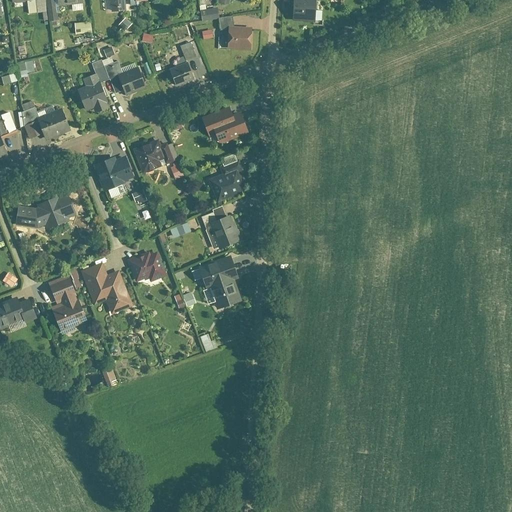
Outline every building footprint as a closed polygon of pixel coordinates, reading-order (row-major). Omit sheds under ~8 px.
[(37,0),(38,13),(48,13),(47,0),(37,0)] [(54,0),(55,11),(83,10),(82,0),(54,0)] [(125,10),(125,1),(129,0),(128,0),(110,0),(110,2),(112,2),(113,11),(125,10)] [(293,0),(294,19),(313,19),(312,0),(293,0)] [(201,11),(202,23),(219,22),(218,10),(201,11)] [(75,25),(75,36),(90,36),(90,24),(75,25)] [(229,33),(229,51),(251,51),(250,32),(229,33)] [(191,41),(179,45),(184,59),(196,55),(191,41)] [(18,64),(20,74),(35,71),(32,61),(18,64)] [(103,62),(93,66),(100,83),(110,79),(103,62)] [(117,63),(107,66),(111,77),(121,74),(117,63)] [(168,73),(172,84),(193,77),(189,66),(168,73)] [(119,79),(124,94),(147,87),(142,71),(119,79)] [(103,86),(96,89),(92,77),(83,81),(88,92),(79,95),(85,111),(109,102),(103,86)] [(25,127),(31,139),(41,135),(37,125),(39,124),(44,136),(67,126),(60,109),(39,118),(32,103),(21,107),(29,125),(25,127)] [(203,120),(209,137),(217,134),(221,146),(249,136),(243,120),(234,123),(229,110),(203,120)] [(4,133),(15,131),(12,115),(1,118),(4,133)] [(0,135),(0,154),(8,152),(2,135),(0,135)] [(137,158),(145,176),(167,166),(159,148),(137,158)] [(94,165),(101,182),(126,172),(119,155),(94,165)] [(245,193),(240,176),(241,175),(238,165),(222,171),(223,175),(209,179),(217,202),(245,193)] [(105,186),(111,199),(125,193),(120,180),(105,186)] [(133,197),(137,206),(146,202),(142,193),(133,197)] [(42,229),(43,231),(76,218),(67,196),(37,207),(18,205),(15,226),(42,229)] [(230,217),(209,226),(220,251),(241,241),(230,217)] [(170,233),(173,240),(192,233),(189,226),(170,233)] [(131,264),(137,284),(149,280),(151,285),(164,281),(162,275),(164,275),(157,255),(131,264)] [(211,292),(218,312),(243,303),(236,283),(241,281),(233,259),(201,270),(209,293),(211,292)] [(104,265),(80,273),(92,306),(104,302),(110,317),(133,308),(121,276),(110,280),(104,265)] [(50,285),(56,304),(77,298),(71,279),(50,285)] [(183,297),(187,308),(197,305),(193,294),(183,297)] [(0,307),(0,313),(5,327),(37,316),(31,298),(0,307)] [(55,311),(62,332),(88,324),(82,303),(55,311)] [(200,339),(206,355),(217,351),(211,335),(200,339)] [(101,374),(106,385),(116,381),(110,369),(101,374)]
